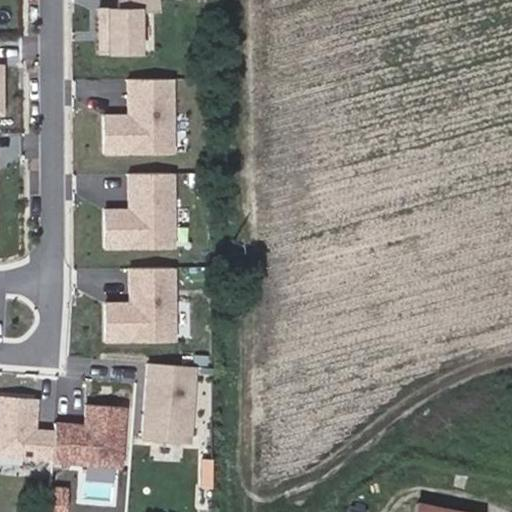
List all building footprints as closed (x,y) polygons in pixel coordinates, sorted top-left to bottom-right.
[(142,52),(142,9),(160,9),(159,0),(121,0),(122,8),(103,8),(103,52),(142,52)] [(175,78),(131,78),(131,115),(107,115),(107,152),(175,151),(175,78)] [(175,172),(132,173),(132,209),(108,209),(108,246),(176,246),(175,172)] [(176,267),(132,267),(133,304),(108,304),(109,341),(177,340),(176,267)] [(193,429),(198,366),(151,362),(145,439),(182,442),(193,429)] [(0,453),(55,458),(57,431),(39,430),(42,399),(3,396),(0,439),(0,453)] [(123,465),(128,406),(90,403),(88,425),(58,422),(57,431),(55,458),(55,460),(123,465)] [(67,511),(69,490),(53,489),(51,511),(67,511)]
